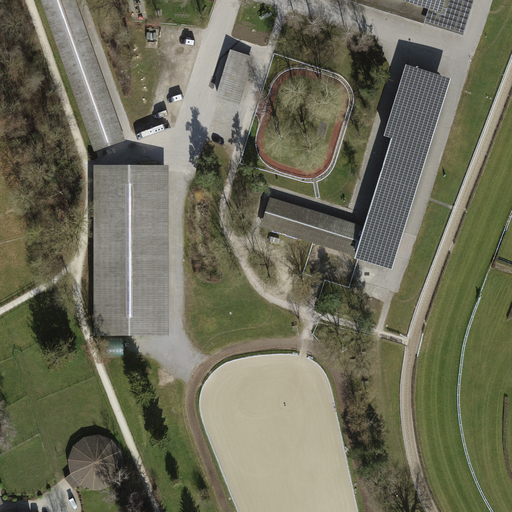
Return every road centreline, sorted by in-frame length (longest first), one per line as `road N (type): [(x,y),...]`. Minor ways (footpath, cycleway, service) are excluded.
road 1 (track): [(156,511),(79,314),(77,266),(90,190),(85,159),(27,0)]
road 2 (track): [(370,511),(335,364),(291,344),(219,357),(191,390),(193,422),(228,511)]
road 3 (track): [(511,76),(429,292)]
road 4 (track): [(429,292),(410,353),(406,423),(432,511)]
